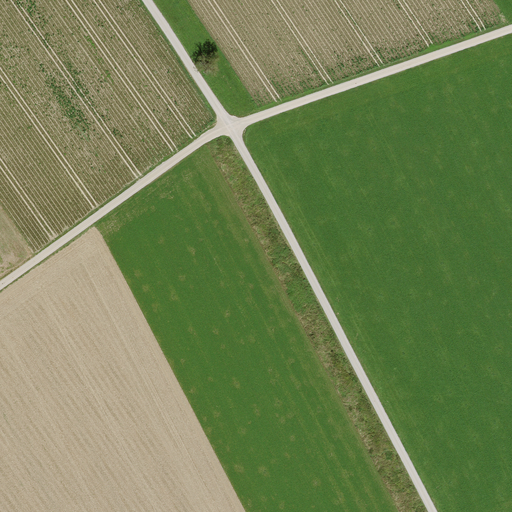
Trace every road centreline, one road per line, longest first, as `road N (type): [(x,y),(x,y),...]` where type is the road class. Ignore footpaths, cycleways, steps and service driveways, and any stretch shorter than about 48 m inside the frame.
road 1 (track): [(429,511),(240,150),(143,0)]
road 2 (track): [(0,285),(226,127),(511,29)]
